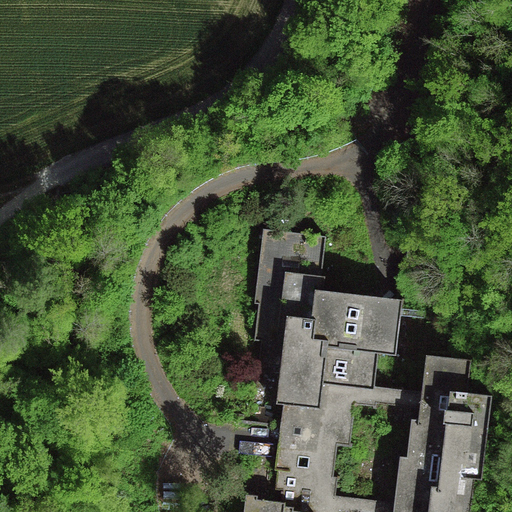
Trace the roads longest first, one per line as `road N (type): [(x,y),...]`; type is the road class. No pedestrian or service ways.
road 1 (residential): [(429,0),(406,84),(353,157),(224,186),(180,215),(150,253),(141,278),(140,338),(155,386),(191,430),(247,447)]
road 2 (track): [(292,0),(259,56),(207,106),(174,127),(36,178),(0,210)]
